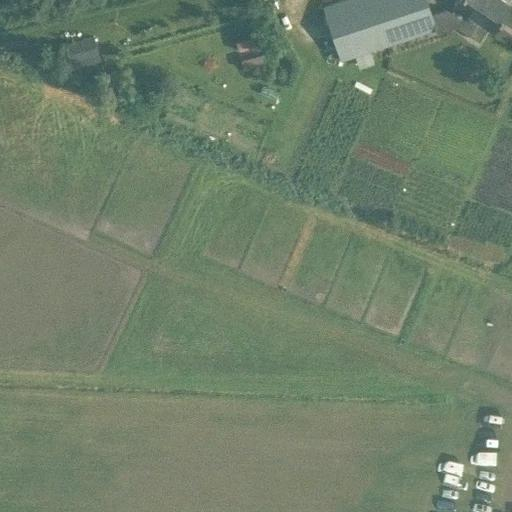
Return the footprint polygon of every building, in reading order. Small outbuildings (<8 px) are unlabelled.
[(333,31),(341,59),(392,42),(435,28),(425,0),(337,0),(324,5),(333,31)] [(455,4),(451,10),(462,17),(457,24),(478,38),(486,26),(492,30),(509,4),(502,0),(456,0),(454,3),(455,4)] [(65,40),(70,66),(101,60),(95,34),(65,40)] [(243,66),(266,63),(263,34),(239,37),(243,66)] [(262,84),(259,92),(275,98),(278,91),(262,84)]
